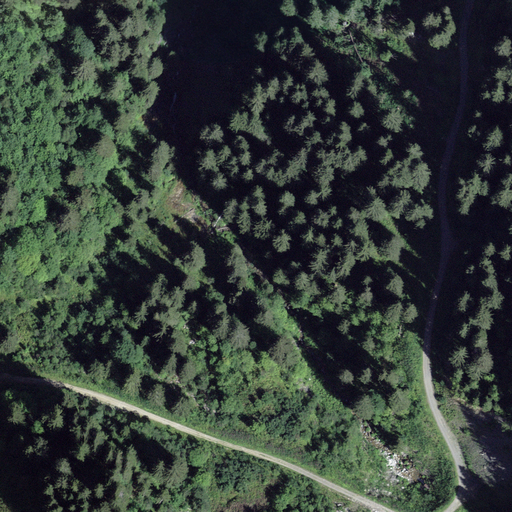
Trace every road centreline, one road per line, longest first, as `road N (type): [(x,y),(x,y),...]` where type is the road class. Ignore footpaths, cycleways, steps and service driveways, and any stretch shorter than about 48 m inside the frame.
road 1 (track): [(447,511),(463,481),(435,410),(427,349),(472,0)]
road 2 (track): [(74,387),(275,459),(390,511)]
